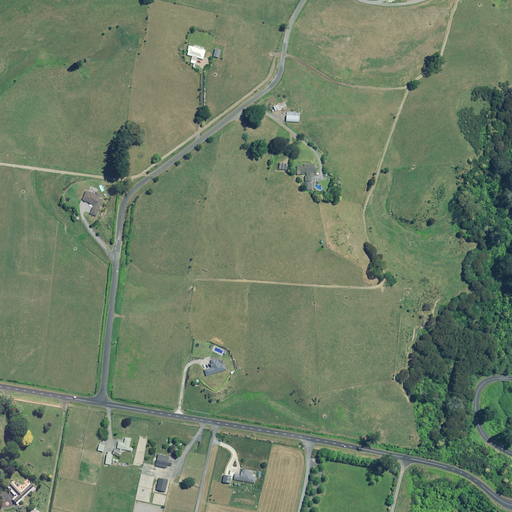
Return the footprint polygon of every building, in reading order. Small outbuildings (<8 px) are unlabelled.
[(206,50),(189,46),(188,50),(189,51),(188,55),(193,56),(191,63),(196,64),(197,58),(203,59),(206,50)] [(286,107),(284,102),(274,107),(276,111),(286,107)] [(300,113),(287,112),(287,121),(299,122),(300,113)] [(313,176),(314,175),(314,173),(317,173),(317,165),(304,164),(304,166),(297,166),(297,174),(304,175),(304,173),(306,173),(306,176),(305,176),(305,181),(311,181),(312,176),(313,176)] [(89,203),(92,204),(92,203),(94,204),(91,214),(96,216),(103,200),(100,198),(101,194),(97,193),(96,194),(86,191),(83,200),(89,202),(89,203)] [(204,369),(206,376),(227,370),(225,363),(221,364),(220,361),(219,359),(216,360),(215,359),(211,361),(212,364),(211,364),(212,367),(204,369)] [(131,439),(126,438),(125,443),(119,442),(117,448),(132,452),(133,448),(129,447),(131,439)] [(159,455),(158,459),(155,458),(154,461),(157,462),(156,466),(167,469),(169,457),(159,455)] [(248,469),(243,469),(242,472),(241,472),(241,475),(235,474),(234,480),(255,483),(256,477),(253,476),(253,472),(248,471),(248,469)] [(21,491),(12,482),(7,487),(16,496),(12,500),(17,504),(31,491),(32,492),(36,489),(30,483),(21,491)]
